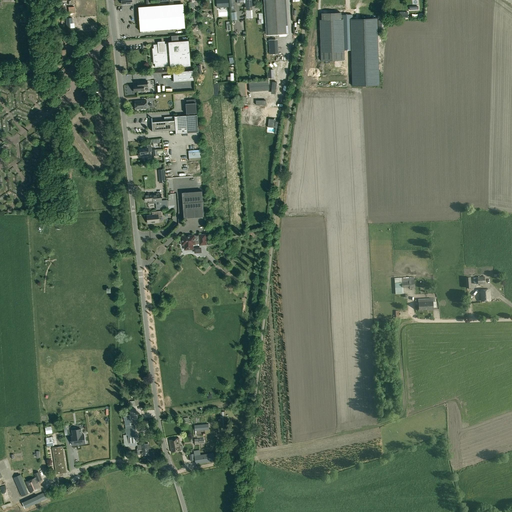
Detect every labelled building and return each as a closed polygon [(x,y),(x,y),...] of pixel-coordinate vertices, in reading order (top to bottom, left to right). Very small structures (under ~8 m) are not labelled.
[(265,0),(268,35),(286,34),(283,0),(265,0)] [(183,4),(138,7),(140,31),(185,28),(183,4)] [(344,60),(343,19),(341,19),(341,12),(321,13),(322,20),(320,20),(321,61),(344,60)] [(377,18),(350,19),(352,86),(379,85),(377,18)] [(278,54),(277,39),(268,40),(269,54),(278,54)] [(191,66),(189,41),(168,42),(168,44),(153,45),(154,48),(152,48),(153,64),(155,64),(155,67),(170,66),(170,68),(191,66)] [(193,70),(173,72),(174,82),(194,80),(193,70)] [(249,91),(269,90),(268,80),(249,82),(249,91)] [(148,87),(147,81),(137,81),(137,85),(133,85),(134,92),(144,91),(144,87),(148,87)] [(247,96),(246,82),(237,83),(238,96),(247,96)] [(135,109),(147,108),(146,100),(135,101),(135,109)] [(186,114),(196,113),(196,103),(185,104),(186,114)] [(152,123),(150,123),(151,125),(152,125),(152,132),(153,132),(153,131),(175,130),(175,135),(176,135),(176,134),(187,133),(198,132),(197,115),(175,116),(174,116),(175,120),(164,121),(164,120),(161,120),(161,121),(152,122),(152,118),(151,118),(152,123)] [(147,148),(140,149),(140,155),(148,154),(150,154),(150,152),(152,152),(151,145),(147,145),(147,148)] [(188,149),(188,160),(200,159),(199,149),(188,149)] [(181,192),(182,203),(203,201),(202,191),(181,192)] [(152,194),(145,195),(145,201),(148,201),(149,204),(156,203),(156,202),(162,201),(162,200),(161,194),(153,195),(152,194)] [(203,201),(182,203),(184,218),(204,216),(203,201)] [(162,211),(155,211),(155,215),(147,216),(147,223),(159,222),(158,217),(162,217),(163,217),(162,211)] [(181,236),(181,237),(180,239),(180,240),(180,241),(181,242),(181,243),(182,245),(185,245),(185,246),(186,247),(187,248),(189,248),(190,248),(191,247),(191,246),(192,245),(192,244),(199,243),(199,245),(206,244),(205,234),(199,235),(194,236),(194,235),(181,236)] [(477,277),(473,278),(474,284),(478,284),(478,285),(485,284),(485,277),(477,277)] [(409,278),(395,279),(396,294),(404,294),(403,288),(410,287),(410,289),(415,288),(414,278),(409,278)] [(480,290),(481,301),(491,301),(490,289),(480,290)] [(418,302),(419,302),(419,310),(433,309),(433,302),(435,302),(435,299),(433,299),(433,298),(418,299),(418,302)] [(124,415),(124,420),(125,420),(125,426),(126,435),(123,435),(124,446),(137,445),(135,425),(131,425),(130,414),(124,415)] [(72,431),(73,437),(71,437),(73,447),(86,445),(84,435),(82,436),(81,430),(72,431)] [(47,446),(54,445),(53,437),(46,438),(47,446)] [(179,438),(169,440),(171,452),(181,450),(182,449),(183,449),(182,447),(181,446),(180,446),(179,438)] [(138,450),(137,450),(130,451),(129,452),(129,455),(130,456),(131,456),(131,455),(147,454),(147,459),(153,458),(153,451),(148,451),(148,444),(141,444),(141,445),(138,445),(138,450)] [(64,458),(63,453),(62,446),(52,447),(56,474),(66,472),(64,458)] [(213,453),(194,456),(196,464),(215,461),(213,453)] [(26,481),(28,487),(31,492),(40,488),(37,481),(42,479),(38,472),(35,473),(36,477),(26,481)] [(28,493),(20,474),(13,478),(21,497),(28,493)] [(45,492),(22,502),(25,508),(47,498),(45,492)]
